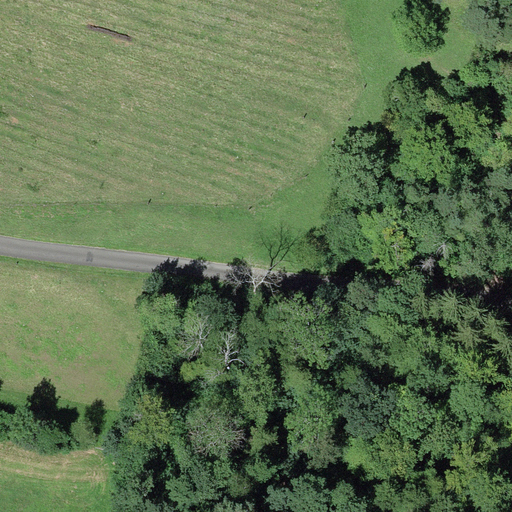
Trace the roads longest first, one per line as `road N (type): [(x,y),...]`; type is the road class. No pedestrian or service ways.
road 1 (track): [(511,316),(427,296),(0,244)]
road 2 (track): [(351,201),(412,231),(479,284),(479,304)]
